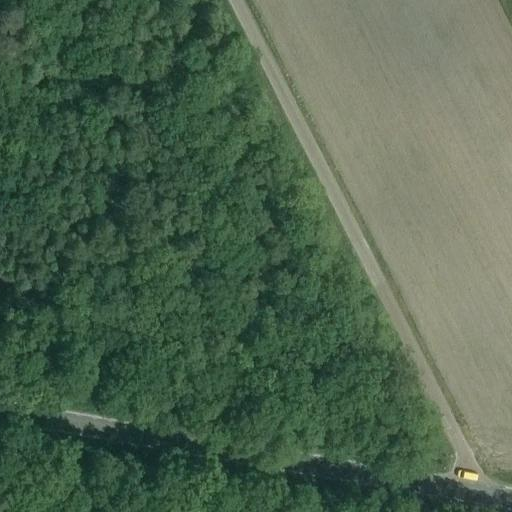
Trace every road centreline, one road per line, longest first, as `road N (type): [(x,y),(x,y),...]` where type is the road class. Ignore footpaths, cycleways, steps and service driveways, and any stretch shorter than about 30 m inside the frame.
road 1 (unclassified): [(234,0),(469,465),(471,493)]
road 2 (tertiary): [(471,493),(0,411)]
